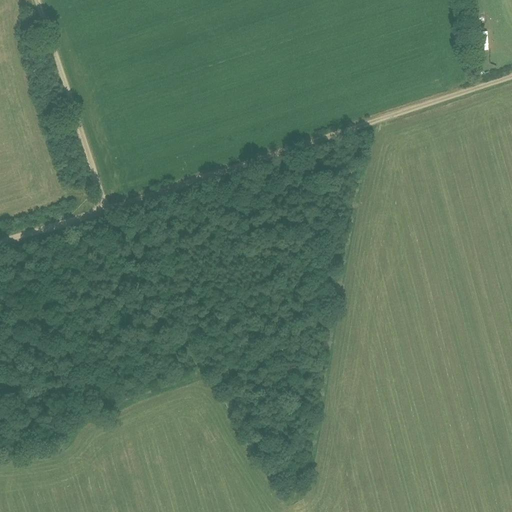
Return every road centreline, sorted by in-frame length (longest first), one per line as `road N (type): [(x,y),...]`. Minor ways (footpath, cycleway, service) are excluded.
road 1 (track): [(373,120),(104,210)]
road 2 (track): [(37,0),(104,210)]
road 3 (track): [(511,75),(373,120)]
